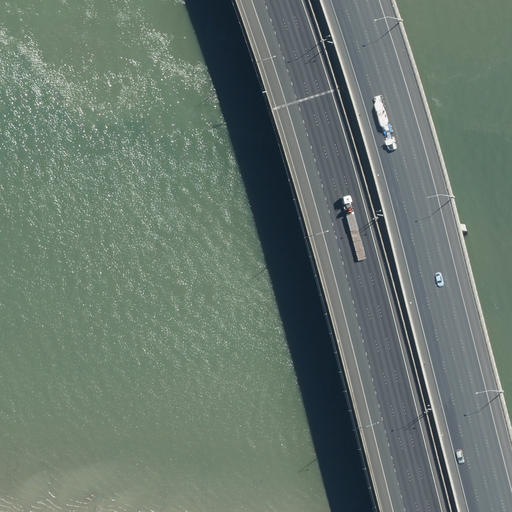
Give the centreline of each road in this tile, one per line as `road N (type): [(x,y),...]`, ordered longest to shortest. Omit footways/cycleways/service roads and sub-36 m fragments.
road 1 (motorway): [(430,511),(358,224),(289,0)]
road 2 (motorway): [(343,0),(388,137),(482,511)]
